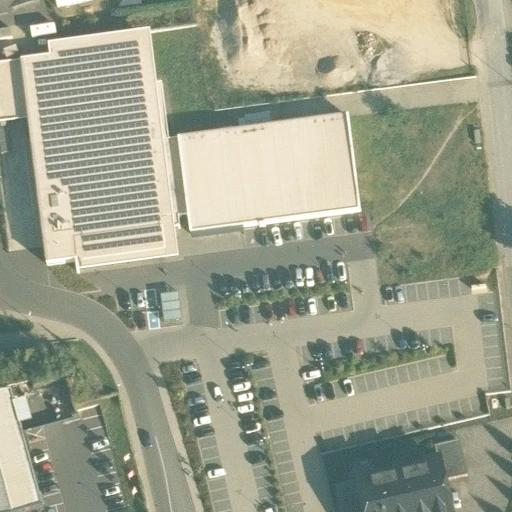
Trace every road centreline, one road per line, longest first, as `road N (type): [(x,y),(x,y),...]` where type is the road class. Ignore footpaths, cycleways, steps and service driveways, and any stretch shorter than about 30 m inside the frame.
road 1 (residential): [(173,511),(130,358),(72,309),(0,282)]
road 2 (residential): [(511,204),(488,0)]
